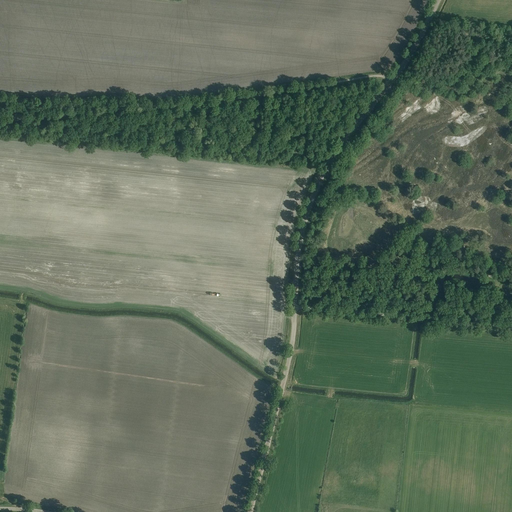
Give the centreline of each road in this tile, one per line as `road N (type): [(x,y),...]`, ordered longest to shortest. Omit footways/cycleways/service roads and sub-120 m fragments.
road 1 (unclassified): [(250,511),(283,381),(311,199),(438,0)]
road 2 (track): [(406,313),(417,320),(408,362),(419,364),(424,326),(487,304),(497,277)]
